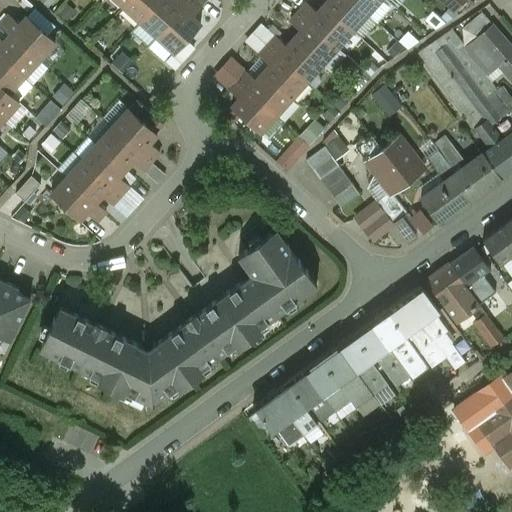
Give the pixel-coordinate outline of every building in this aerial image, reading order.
[(130,0),(124,7),(141,23),(161,0),(130,0)] [(172,0),(161,0),(141,23),(157,38),(192,0),(175,0),(174,1),(172,0)] [(192,0),(157,38),(175,54),(201,26),(193,18),(202,8),(192,0)] [(368,15),(351,0),(329,0),(324,6),(352,31),(368,15)] [(381,0),(351,0),(368,15),(381,0)] [(442,0),(459,16),(473,1),(471,0),(442,0)] [(352,31),(324,6),(317,13),(307,4),(299,14),(337,48),(352,31)] [(434,11),(427,19),(438,30),(446,22),(434,11)] [(337,48),(299,14),(290,23),(300,32),(293,40),(322,65),(337,48)] [(55,43),(27,17),(20,25),(9,16),(1,26),(39,60),(55,43)] [(511,47),(493,25),(476,40),(511,81),(511,47)] [(10,35),(4,42),(0,38),(0,55),(24,77),(39,60),(1,26),(0,26),(10,35)] [(496,92),(451,29),(420,51),(476,129),(487,121),(491,126),(511,111),(497,91),(496,92)] [(412,31),(401,38),(408,49),(419,42),(412,31)] [(322,65),(293,40),(287,47),(276,38),(268,47),(306,82),(322,65)] [(306,82),(268,47),(260,57),(270,66),(263,73),(291,99),(306,82)] [(114,63),(123,71),(134,60),(124,51),(114,63)] [(24,77),(0,55),(0,86),(19,103),(9,94),(24,77)] [(291,99),(263,73),(256,81),(246,72),(237,81),(276,116),(291,99)] [(276,116),(237,81),(229,90),(239,100),(232,108),(260,133),(276,116)] [(398,100),(384,84),(371,94),(384,110),(398,100)] [(0,117),(4,120),(19,103),(0,86),(0,117)] [(47,125),(64,110),(54,99),(37,115),(47,125)] [(157,135),(129,109),(113,127),(151,162),(160,152),(150,143),(157,135)] [(487,121),(476,129),(483,139),(494,130),(491,126),(487,121)] [(151,162),(113,127),(97,144),(126,170),(133,162),(143,171),(151,162)] [(344,130),(325,144),(338,161),(357,147),(344,130)] [(494,130),(483,139),(491,149),(502,141),(494,130)] [(491,149),(483,155),(501,178),(511,170),(511,133),(502,141),(491,149)] [(373,135),(357,147),(366,160),(382,148),(373,135)] [(382,148),(366,160),(389,192),(392,195),(394,193),(420,175),(411,162),(416,158),(400,136),(382,148)] [(126,170),(97,144),(82,161),(121,196),(129,186),(119,177),(126,170)] [(468,164),(453,144),(440,153),(456,173),(468,164)] [(325,147),(306,161),(313,170),(332,156),(325,147)] [(440,153),(438,150),(427,159),(444,182),(456,173),(440,153)] [(468,164),(456,173),(474,198),(501,178),(483,155),(482,154),(468,164)] [(332,156),(313,170),(320,180),(338,166),(332,156)] [(121,196),(82,161),(67,178),(105,212),(106,212),(96,203),(102,196),(112,205),(121,196)] [(338,166),(320,180),(327,189),(345,175),(338,166)] [(444,182),(421,198),(439,223),(474,198),(456,173),(444,182)] [(345,175),(327,189),(333,198),(352,185),(345,175)] [(41,185),(31,176),(16,194),(25,202),(41,185)] [(105,212),(67,178),(51,195),(79,221),(87,213),(97,222),(105,212)] [(352,185),(333,198),(340,208),(359,194),(352,185)] [(394,193),(392,195),(389,192),(377,201),(394,224),(408,213),(394,193)] [(264,212),(144,298),(113,283),(104,301),(70,285),(60,307),(94,324),(95,321),(107,327),(105,329),(144,348),(144,351),(152,350),(151,347),(186,322),(185,320),(195,313),(197,315),(252,275),(238,257),(276,229),(264,212)] [(511,232),(506,224),(484,240),(501,263),(511,254),(511,232)] [(94,324),(60,307),(39,348),(61,359),(62,357),(69,360),(68,362),(91,374),(92,372),(99,375),(97,381),(123,394),(126,388),(133,392),(132,394),(153,404),(170,391),(169,389),(176,384),(179,390),(204,372),(200,366),(207,362),(209,364),(229,349),(228,347),(234,342),(238,347),(262,330),(258,325),(265,320),(266,322),(287,307),(286,305),(293,300),(294,302),(317,286),(276,229),(238,257),(252,275),(197,315),(195,313),(185,320),(186,322),(151,347),(152,350),(144,351),(144,348),(105,329),(107,327),(95,321),(94,324)] [(473,248),(450,265),(466,287),(474,299),(484,292),(476,281),(490,271),(473,248)] [(449,264),(426,281),(443,304),(466,287),(450,265),(449,264)] [(19,288),(0,279),(0,335),(10,340),(30,299),(17,292),(19,288)] [(419,286),(403,299),(433,339),(442,333),(445,330),(435,315),(438,312),(419,286)] [(466,287),(443,304),(456,321),(471,310),(478,304),(474,299),(466,287)] [(494,306),(484,292),(474,299),(478,304),(484,313),(494,306)] [(433,339),(403,299),(387,310),(405,335),(407,334),(419,350),(433,339)] [(478,304),(471,310),(479,321),(486,315),(484,313),(478,304)] [(405,335),(387,310),(370,322),(400,363),(413,354),(402,338),(405,335)] [(502,337),(486,315),(479,321),(477,326),(491,345),(502,337)] [(400,363),(370,322),(354,334),(372,359),(375,357),(387,373),(391,370),(400,363)] [(464,362),(442,333),(433,339),(446,357),(454,369),(464,362)] [(372,359),(354,334),(337,346),(355,371),(368,387),(380,378),(369,362),(372,359)] [(433,339),(419,350),(432,367),(446,357),(433,339)] [(337,346),(320,358),(339,383),(355,371),(337,346)] [(426,372),(413,354),(400,363),(412,379),(413,381),(426,372)] [(339,383),(320,358),(304,369),(323,394),(339,383)] [(412,379),(400,363),(391,370),(402,386),(412,379)] [(323,394),(304,369),(288,381),(306,406),(309,404),(321,421),(335,410),(323,394)] [(368,387),(355,371),(339,383),(356,406),(373,394),(368,387)] [(511,372),(501,380),(511,395),(511,396),(492,411),(493,413),(478,424),(509,466),(511,463),(511,372)] [(287,380),(272,391),(302,434),(316,424),(304,407),(306,406),(288,381),(287,380)] [(339,383),(323,394),(335,410),(335,411),(350,400),(355,407),(356,406),(339,383)] [(272,391),(253,405),(258,411),(272,431),(276,429),(288,445),(303,435),(302,434),(272,391)] [(272,431),(258,411),(248,418),(263,438),(272,431)] [(306,476),(293,457),(283,465),(297,483),(306,476)]
